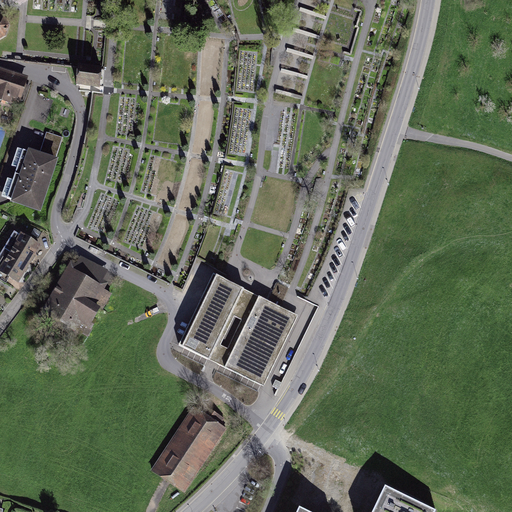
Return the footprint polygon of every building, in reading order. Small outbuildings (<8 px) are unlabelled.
[(4,15),(0,14),(0,40),(7,37),(11,26),(4,15)] [(79,69),(77,84),(101,86),(102,80),(103,72),(79,69)] [(29,82),(0,72),(0,105),(11,108),(13,102),(22,105),(29,82)] [(43,157),(24,151),(7,205),(41,215),(64,140),(50,136),(43,157)] [(42,249),(19,235),(0,266),(0,274),(20,286),(42,249)] [(104,283),(72,267),(41,319),(73,337),(104,283)] [(291,314),(218,281),(183,349),(258,383),(291,314)] [(205,413),(188,401),(146,465),(180,487),(222,424),(218,421),(223,414),(210,406),(205,413)] [(376,511),(438,511),(389,488),(376,511)]
